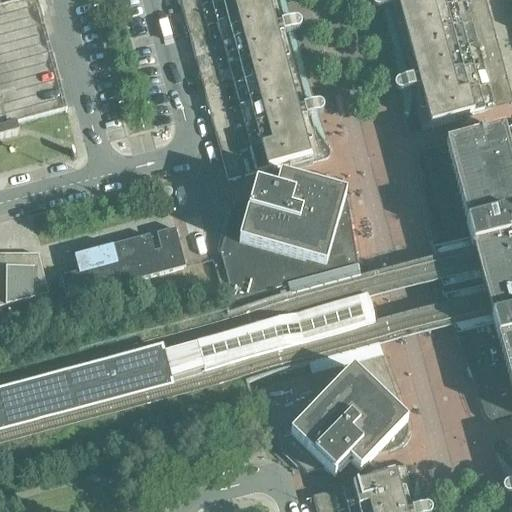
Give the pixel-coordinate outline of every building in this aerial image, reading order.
[(0,0),(0,131),(66,114),(36,1),(35,0),(0,0)] [(312,131),(277,0),(178,0),(214,133),(227,182),(288,166),(289,170),(288,171),(289,172),(312,166),(312,165),(326,161),(327,160),(328,159),(329,158),(329,157),(329,156),(329,155),(329,154),(315,135),(312,131)] [(507,85),(484,0),(384,0),(412,100),(411,109),(406,132),(406,133),(406,134),(407,134),(407,135),(408,136),(408,137),(409,137),(411,137),(412,137),(431,133),(431,134),(459,126),(458,125),(457,125),(456,121),(482,114),(485,113),(488,111),(492,108),(494,106),(497,104),(499,102),(501,99),(502,97),(504,94),(505,91),(506,88),(507,85)] [(511,129),(446,147),(446,148),(424,154),(422,155),(420,156),(419,158),(418,160),(418,161),(417,162),(417,164),(417,165),(434,259),(453,328),(485,417),(486,419),(487,421),(489,422),(491,423),(492,424),(494,424),(496,424),(498,424),(511,420),(511,129)] [(406,426),(373,337),(373,325),(373,324),(372,318),(370,309),(367,302),(361,292),(357,270),(357,269),(345,199),(343,193),(338,188),(332,184),(325,183),(306,187),(279,180),(275,195),(256,189),(257,188),(255,188),(251,202),(234,207),(220,254),(232,300),(236,302),(245,299),(288,289),(290,299),(291,301),(316,294),(319,304),(328,310),(339,307),(350,313),(353,324),(346,335),(336,338),(330,348),(333,357),(308,364),(308,366),(311,377),(260,391),(258,396),(270,441),(306,475),(323,470),(328,475),(334,481),(335,479),(334,478),(348,464),(359,475),(378,455),(391,452),(394,451),(396,450),(398,448),(400,447),(403,444),(404,441),(405,440),(406,438),(406,436),(407,434),(407,431),(407,430),(407,428),(406,426)] [(185,270),(182,258),(175,231),(156,236),(161,252),(153,254),(149,238),(73,258),(78,275),(60,279),(66,301),(185,270)] [(0,309),(48,296),(37,257),(0,256),(0,309)] [(330,348),(336,338),(346,335),(353,324),(350,313),(339,307),(328,310),(319,304),(316,294),(291,301),(290,299),(226,316),(244,383),(308,366),(308,364),(333,357),(330,348)] [(511,440),(496,445),(494,446),(493,447),(492,448),(491,450),(492,452),(492,453),(509,470),(511,475),(511,440)] [(411,511),(411,504),(412,500),(412,491),(413,486),(413,481),(414,472),(414,471),(412,470),(411,469),(409,468),(407,468),(394,472),(394,471),(371,477),(372,483),(312,499),(315,511),(411,511)]
